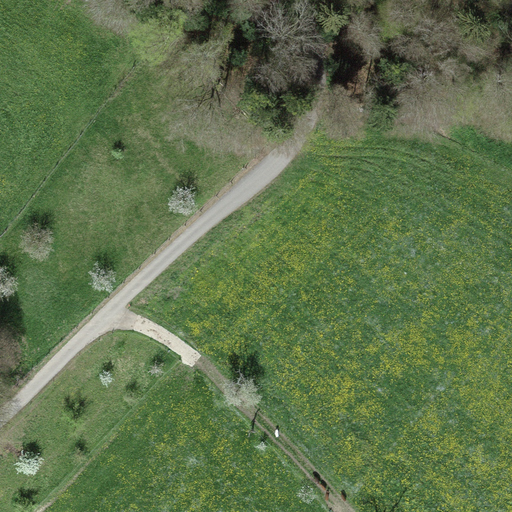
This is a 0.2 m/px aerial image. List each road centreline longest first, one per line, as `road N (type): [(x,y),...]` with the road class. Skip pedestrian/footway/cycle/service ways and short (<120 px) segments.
road 1 (unclassified): [(303,0),(318,66),(304,132),(0,414)]
road 2 (track): [(108,316),(164,341),(220,383),(344,511)]
